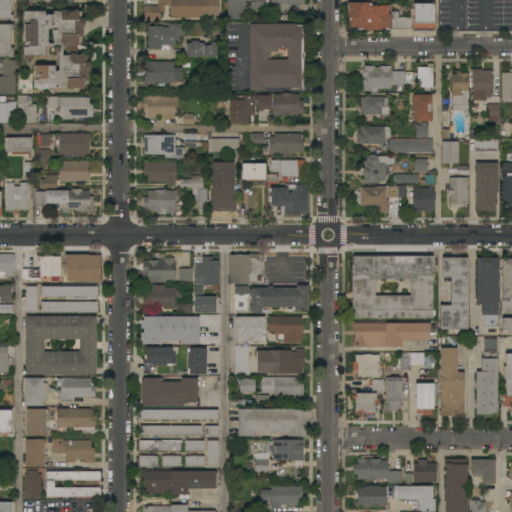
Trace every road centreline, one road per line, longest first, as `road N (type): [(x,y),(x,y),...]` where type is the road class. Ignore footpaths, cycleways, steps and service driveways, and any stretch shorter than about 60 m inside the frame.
road 1 (tertiary): [(328,511),(329,0)]
road 2 (residential): [(120,511),(121,0)]
road 3 (residential): [(0,238),(511,238)]
road 4 (residential): [(328,438),(511,438)]
road 5 (residential): [(330,47),(511,48)]
